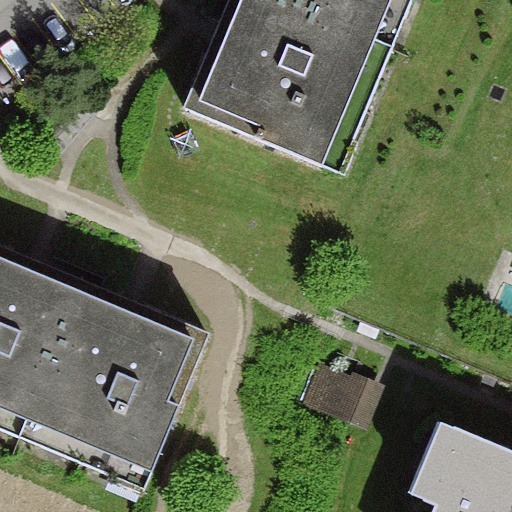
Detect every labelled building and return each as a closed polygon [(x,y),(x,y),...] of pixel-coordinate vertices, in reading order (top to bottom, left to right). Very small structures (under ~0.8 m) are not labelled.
[(265,0),(226,0),(180,111),(317,169),(328,140),(333,142),(363,72),(358,70),(369,44),(265,0)] [(265,0),(369,44),(380,18),(384,20),(392,0),(265,0)] [(80,285),(0,251),(0,412),(22,422),(80,285)] [(118,462),(146,474),(203,337),(80,285),(22,422),(47,432),(45,437),(116,467),(118,462)] [(418,502),(431,508),(429,511),(511,511),(511,456),(448,430),(418,502)]
